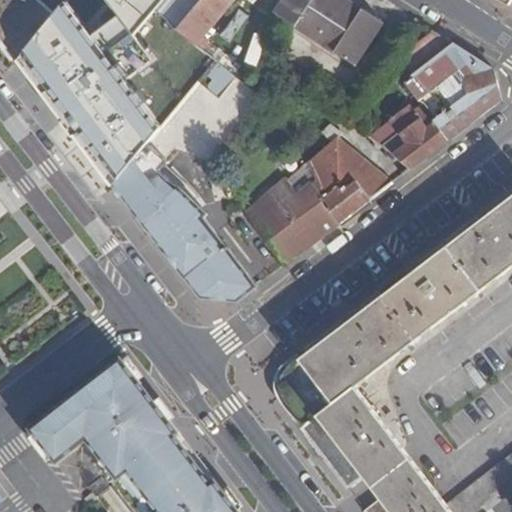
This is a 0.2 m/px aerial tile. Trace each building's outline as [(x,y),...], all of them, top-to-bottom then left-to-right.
[(0,0),(0,39),(16,62),(56,14),(38,0),(0,0)] [(16,62),(114,184),(208,74),(218,62),(196,45),(178,31),(203,0),(107,0),(118,15),(94,34),(67,1),(56,14),(16,62)] [(203,0),(178,31),(196,45),(233,0),(203,0)] [(285,0),(278,12),(310,33),(337,0),(285,0)] [(384,22),(350,0),(337,0),(310,33),(356,64),(384,22)] [(495,70),(454,44),(405,83),(420,102),(460,71),(467,82),(471,94),(437,121),(424,106),(414,114),(409,107),(391,121),(409,144),(395,155),(411,169),(501,100),(495,70)] [(250,105),(259,94),(218,62),(208,74),(247,108),(250,105)] [(147,226),(179,187),(161,171),(190,136),(215,106),(196,88),(192,93),(158,133),(114,184),(147,226)] [(214,146),(234,123),(215,106),(190,136),(209,152),(214,146)] [(258,136),(238,119),(234,123),(214,146),(233,166),(258,136)] [(341,222),(394,182),(339,137),(308,162),(318,184),(315,187),(324,199),(323,200),(341,222)] [(225,175),(233,166),(214,146),(209,152),(205,157),(225,175)] [(308,162),(288,180),(300,194),(312,185),(315,187),(318,184),(308,162)] [(286,264),(341,222),(323,200),(324,199),(315,187),(312,185),(300,194),(288,180),(286,178),(248,213),(286,264)] [(238,301),(259,285),(204,215),(206,211),(179,187),(147,226),(203,298),(238,301)] [(511,188),(496,201),(285,361),(283,363),(281,365),(279,367),(278,370),(276,372),(275,375),(274,377),(274,380),(274,383),(274,386),(274,389),(275,392),(276,394),(277,397),(279,400),(347,490),(364,478),(402,450),(352,384),(511,261),(511,188)] [(31,423),(36,430),(113,370),(122,367),(126,374),(232,511),(244,511),(121,353),(116,357),(31,423)] [(86,440),(141,511),(232,511),(126,374),(122,367),(113,370),(36,430),(59,460),(86,440)] [(364,478),(366,481),(403,452),(402,450),(364,478)] [(379,496),(416,469),(403,452),(366,481),(379,496)] [(484,511),(511,490),(511,454),(444,505),(449,511),(463,502),(470,511),(484,511)] [(449,511),(444,505),(416,469),(379,496),(362,509),(364,511),(449,511)]
